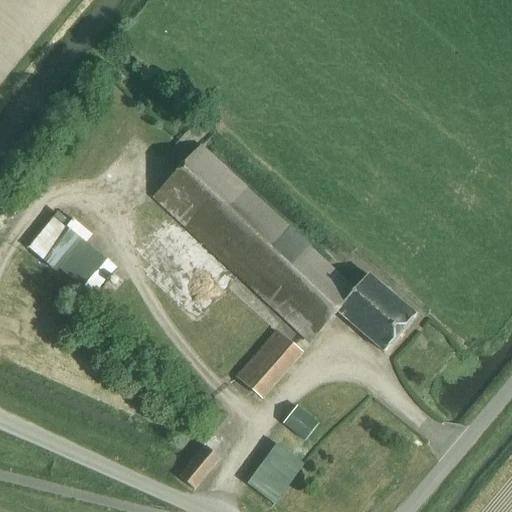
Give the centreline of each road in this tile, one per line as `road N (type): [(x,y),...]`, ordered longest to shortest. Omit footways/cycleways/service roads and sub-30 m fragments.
road 1 (unclassified): [(201,511),(0,423)]
road 2 (unclassified): [(405,511),(511,385)]
